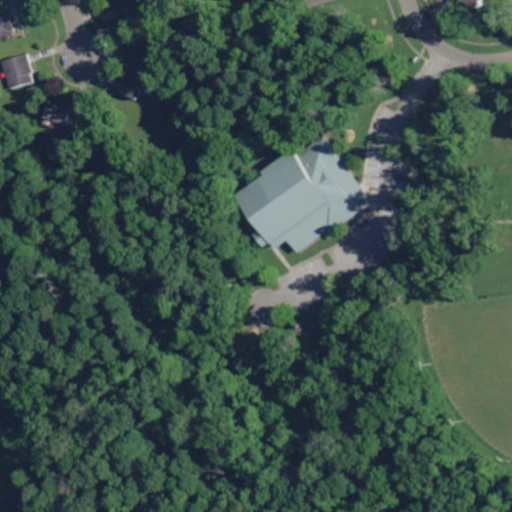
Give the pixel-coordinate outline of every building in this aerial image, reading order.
[(142,0),(142,24),(124,24),(124,8),(121,8),(121,0),(142,0)] [(486,0),(482,9),(473,4),(470,3),(465,0),(486,0)] [(0,41),(0,19),(4,18),(6,17),(15,14),(16,14),(19,27),(21,32),(20,32),(15,33),(8,36),(1,38),(2,41),(0,41)] [(154,34),(150,29),(157,24),(160,30),(154,34)] [(16,88),(13,78),(10,68),(8,60),(33,52),(33,53),(35,60),(38,71),(35,72),(36,72),(38,81),(16,88)] [(142,99),(128,90),(126,89),(129,85),(133,78),(135,75),(139,68),(155,78),(154,80),(147,91),(142,99)] [(82,127),(61,120),(51,116),(50,116),(56,98),(64,101),(65,102),(66,102),(72,104),(78,106),(85,109),(88,110),(82,127)] [(375,199),(362,208),(364,211),(333,233),(331,231),(302,252),(293,239),(282,247),(278,241),(271,247),(260,232),(268,227),(244,193),(271,173),(268,169),(299,148),(302,152),(328,134),(375,199)] [(109,156),(107,149),(113,147),(115,154),(109,156)] [(306,335),(300,334),(295,329),(295,322),(302,318),(308,318),(313,324),(312,330),(306,335)]
